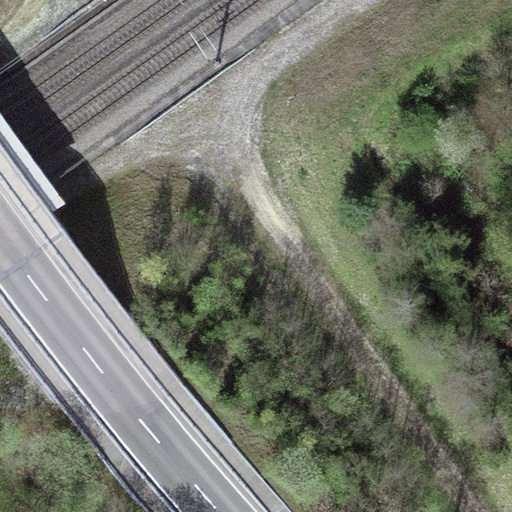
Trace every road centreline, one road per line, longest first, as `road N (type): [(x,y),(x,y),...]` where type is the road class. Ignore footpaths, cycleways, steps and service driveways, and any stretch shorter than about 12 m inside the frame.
road 1 (track): [(474,511),(207,115),(360,0)]
road 2 (tertiary): [(0,226),(91,360),(211,511)]
road 3 (track): [(207,115),(71,183),(0,233)]
